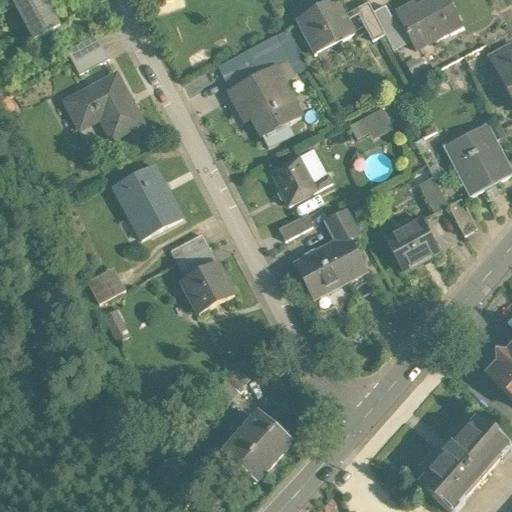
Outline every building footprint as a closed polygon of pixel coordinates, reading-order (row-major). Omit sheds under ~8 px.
[(60,39),(39,0),(21,0),(9,7),(15,19),(34,53),(60,39)] [(444,4),(416,19),(414,15),(396,24),(409,50),(415,61),(461,37),(444,4)] [(15,19),(9,7),(0,11),(0,23),(1,26),(15,19)] [(336,10),(296,31),(314,66),(355,45),(336,10)] [(396,24),(390,27),(385,17),(373,23),(384,46),(392,60),(409,50),(396,24)] [(370,19),(358,26),(372,52),(384,46),(370,19)] [(286,41),(218,77),(230,101),(259,86),(253,75),(293,54),(286,41)] [(96,47),(67,63),(74,75),(103,59),(96,47)] [(293,54),(253,75),(259,86),(275,77),(275,78),(288,72),(295,84),(306,78),(293,54)] [(511,54),(488,66),(511,115),(511,54)] [(103,59),(74,75),(80,87),(109,71),(103,59)] [(419,68),(401,77),(408,91),(426,82),(419,68)] [(230,101),(229,102),(238,118),(245,115),(262,148),(301,127),(275,78),(275,77),(259,86),(230,101)] [(117,86),(65,114),(80,142),(100,131),(112,152),(144,135),(117,86)] [(383,119),(350,136),(357,150),(390,132),(383,119)] [(301,127),(262,148),(268,160),(308,140),(301,127)] [(511,180),(487,133),(444,156),(471,206),(511,183),(511,180)] [(313,161),(299,169),(316,200),(330,193),(313,161)] [(299,169),(268,184),(285,216),(316,200),(299,169)] [(154,177),(113,199),(129,228),(135,225),(148,249),(183,230),(154,177)] [(433,187),(419,195),(434,224),(448,216),(448,215),(433,187)] [(460,208),(448,215),(464,245),(477,238),(460,208)] [(347,218),(324,230),(335,251),(347,245),(350,250),(361,244),(347,218)] [(306,224),(279,238),(285,251),(313,236),(306,224)] [(423,229),(386,249),(404,282),(441,262),(423,229)] [(207,256),(200,243),(169,260),(175,272),(207,256)] [(335,251),(295,273),(314,309),(366,280),(350,250),(347,245),(335,251)] [(216,272),(207,256),(175,272),(184,289),(216,272)] [(217,273),(181,292),(199,325),(235,306),(217,273)] [(114,278),(87,292),(100,315),(126,301),(114,278)] [(129,347),(114,319),(102,325),(116,353),(129,347)] [(511,358),(511,357),(507,361),(497,361),(498,372),(487,383),(511,405),(511,358)] [(236,377),(225,389),(238,400),(248,388),(236,377)] [(225,389),(208,408),(221,420),(238,400),(225,389)] [(258,425),(225,463),(257,490),(290,453),(258,425)] [(480,425),(455,454),(454,453),(445,462),(447,463),(421,493),(442,511),(458,511),(464,507),(465,508),(501,466),(500,465),(511,453),(480,425)]
